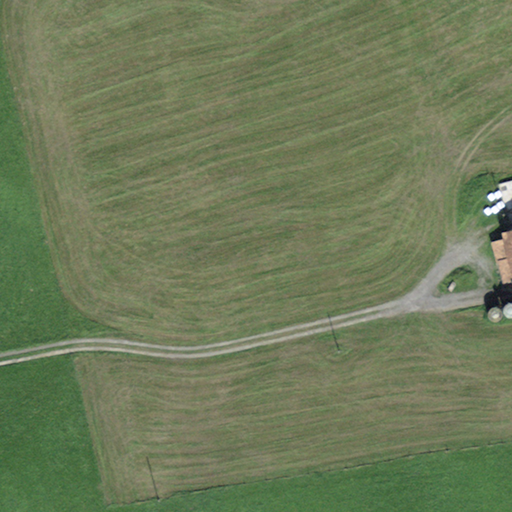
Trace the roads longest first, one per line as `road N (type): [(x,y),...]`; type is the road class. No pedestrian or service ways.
road 1 (track): [(407,312),(198,355),(90,346),(0,363)]
road 2 (track): [(511,110),(452,165),(436,196),(445,270)]
road 3 (track): [(445,270),(474,258),(487,276),(486,294),(407,312)]
